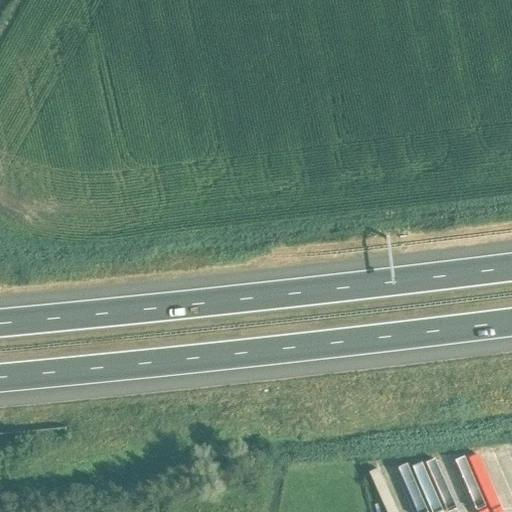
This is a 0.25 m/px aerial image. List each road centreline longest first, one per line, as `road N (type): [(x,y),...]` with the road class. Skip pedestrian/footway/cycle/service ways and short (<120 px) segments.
road 1 (motorway): [(0,376),(511,318)]
road 2 (motorway): [(511,267),(0,321)]
